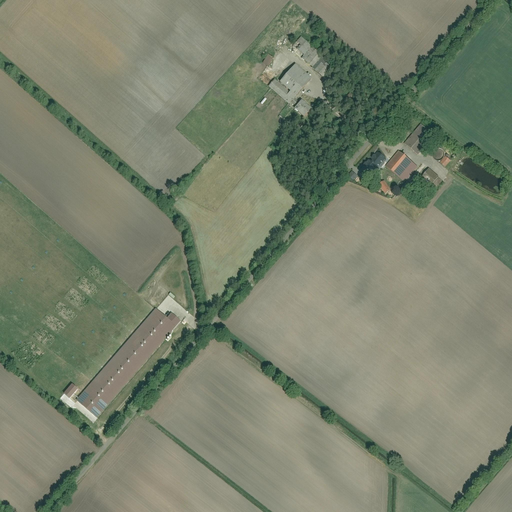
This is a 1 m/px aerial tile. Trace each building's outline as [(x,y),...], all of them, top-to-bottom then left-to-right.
[(301,38),(291,50),(328,80),(334,71),(320,59),(323,56),(301,38)] [(268,56),(263,65),(268,68),(273,59),(268,56)] [(297,106),(294,110),(305,118),(311,111),(300,102),(294,97),(309,79),(294,67),(279,84),(276,82),(270,89),(288,104),(290,101),(297,106)] [(420,125),(403,144),(416,155),(433,135),(420,125)] [(362,169),(369,176),(383,161),(376,155),(362,169)] [(398,155),(388,168),(396,174),(406,161),(398,155)] [(444,162),(442,160),(439,163),(444,168),(450,162),(447,159),(444,162)] [(352,181),(357,177),(352,172),(347,176),(352,181)] [(428,172),(422,179),(432,187),(438,179),(428,172)] [(378,184),(383,194),(390,191),(385,181),(378,184)] [(156,309),(77,400),(97,417),(180,321),(171,313),(167,319),(156,309)]
